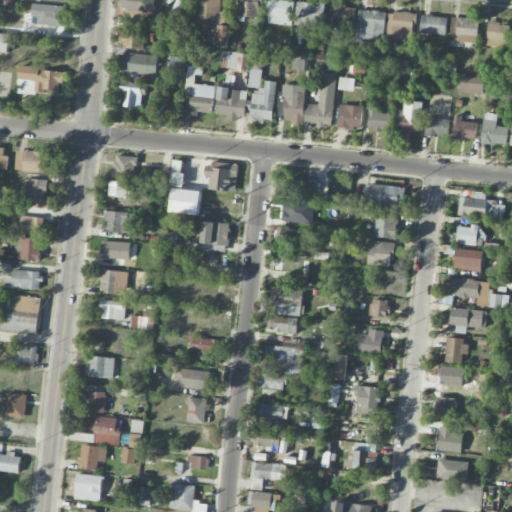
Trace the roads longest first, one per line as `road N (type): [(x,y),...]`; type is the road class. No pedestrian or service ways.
road 1 (residential): [(511,175),(87,135)]
road 2 (residential): [(87,135),(44,511)]
road 3 (residential): [(262,153),(225,511)]
road 4 (residential): [(435,168),(399,511)]
road 5 (residential): [(99,0),(87,135)]
